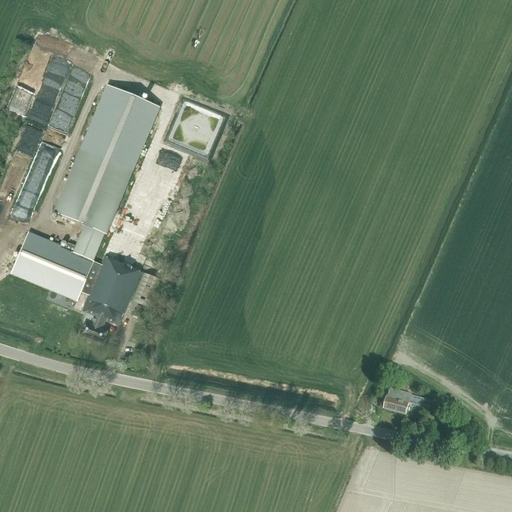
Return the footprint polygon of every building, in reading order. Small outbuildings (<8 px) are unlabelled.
[(27,235),(11,273),(77,300),(81,293),(88,296),(81,312),(86,314),(82,323),(84,324),(79,335),(102,345),(107,333),(102,330),(105,322),(118,327),(141,273),(104,257),(96,277),(88,274),(93,263),(92,263),(157,106),(108,85),(55,214),(84,226),(76,246),(68,243),(65,251),(27,235)] [(23,179),(41,130),(27,125),(9,174),(23,179)] [(41,141),(24,190),(41,197),(59,148),(41,141)] [(161,281),(144,274),(131,302),(149,309),(161,281)] [(137,306),(133,316),(138,318),(142,309),(137,306)] [(406,414),(409,403),(414,405),(422,407),(423,401),(416,399),(415,400),(410,399),(411,397),(402,395),(403,392),(390,388),(388,397),(386,396),(383,408),(406,414)]
